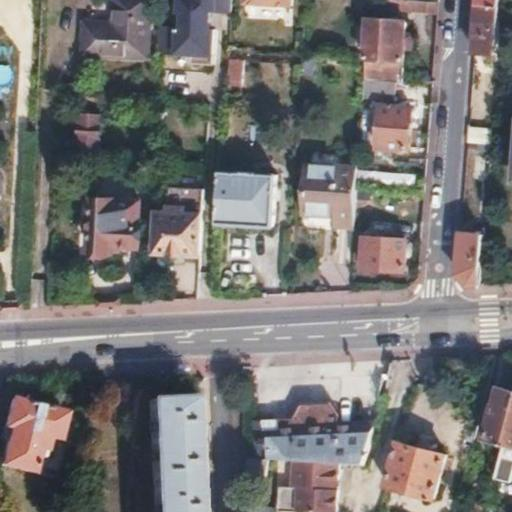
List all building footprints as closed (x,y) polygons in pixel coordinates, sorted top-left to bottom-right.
[(85,26),(84,57),(146,60),(149,0),(116,0),(115,28),(85,26)] [(231,16),(231,0),(172,0),(172,14),(178,15),(177,28),(163,27),(161,55),(210,57),(212,15),(231,16)] [(478,4),(475,52),(490,54),(490,60),(499,60),(500,54),(503,6),(478,4)] [(355,19),(352,58),(366,59),(369,19),(355,19)] [(366,59),(365,81),(395,82),(404,82),(407,21),(369,19),(366,59)] [(365,81),(363,100),(394,101),(395,82),(365,81)] [(381,106),(379,148),(410,150),(413,108),(381,106)] [(79,115),(78,148),(97,148),(99,116),(79,115)] [(469,127),(468,142),(493,144),(494,129),(469,127)] [(308,166),(305,213),(337,216),(336,226),(355,227),(357,190),(359,170),(308,166)] [(219,210),(218,224),(273,227),(276,176),(257,174),(257,173),(243,172),(243,174),(221,172),(220,194),(219,210)] [(158,214),(156,253),(216,256),(218,224),(219,210),(204,209),(205,193),(205,190),(170,189),(170,191),(169,214),(158,214)] [(94,201),(91,250),(113,252),(113,246),(137,247),(140,203),(94,201)] [(461,232),(457,274),(468,285),(483,284),(487,234),(461,232)] [(364,237),(362,269),(405,270),(407,239),(364,237)] [(494,405),(486,438),(506,443),(511,419),(511,390),(501,388),(496,406),(494,405)] [(197,511),(192,397),(148,400),(153,511),(197,511)] [(9,427),(0,463),(31,471),(35,455),(42,456),(47,435),(57,438),(63,412),(10,399),(3,426),(9,427)] [(341,416),(263,420),(266,460),(270,460),(295,461),(297,461),(342,462),(343,462),(367,462),(376,425),(341,427),(341,416)] [(511,419),(506,443),(497,477),(511,480),(511,419)] [(386,455),(381,473),(391,475),(388,485),(436,499),(449,454),(400,441),(396,458),(386,455)] [(251,459),(247,480),(265,483),(268,469),(270,462),(251,459)] [(297,461),(295,461),(295,488),(282,488),(282,511),(341,511),(342,487),(337,487),(337,479),(342,479),(342,462),(297,461)]
